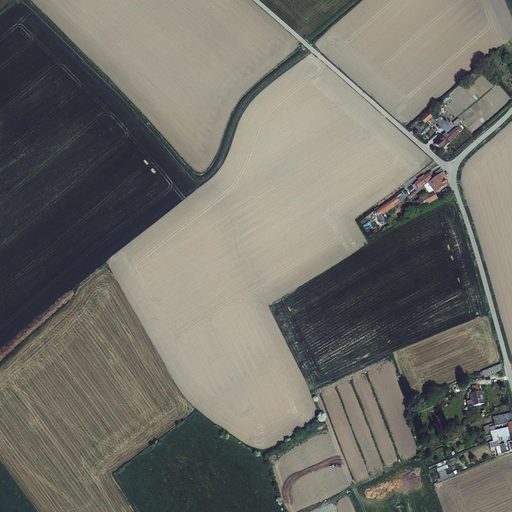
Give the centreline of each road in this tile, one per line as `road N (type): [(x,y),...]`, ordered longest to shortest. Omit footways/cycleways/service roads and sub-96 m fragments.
road 1 (unclassified): [(255,0),(453,169)]
road 2 (unclassified): [(511,383),(453,169)]
